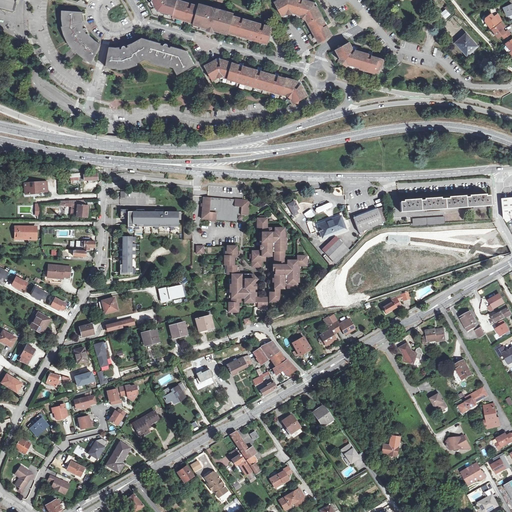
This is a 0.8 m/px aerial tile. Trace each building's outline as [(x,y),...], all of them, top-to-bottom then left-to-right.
[(0,0),(0,8),(14,12),(16,0),(0,0)] [(170,12),(174,13),(177,0),(154,0),(155,2),(154,3),(159,9),(166,11),(166,10),(170,11),(170,12)] [(186,18),(195,21),(199,7),(198,5),(180,0),(177,0),(174,13),(173,15),(182,17),(183,16),(187,17),(186,18)] [(316,5),(317,4),(313,1),(308,0),(276,0),(274,1),(282,14),(286,12),(285,9),(291,8),(292,11),(301,14),(303,11),(308,15),(306,17),(311,27),(313,27),(317,35),(316,35),(319,41),(332,34),(327,24),(326,22),(326,21),(325,21),(316,5)] [(195,21),(204,23),(204,21),(206,21),(206,19),(210,20),(213,7),(206,5),(205,7),(199,5),(199,7),(195,21)] [(219,9),(213,7),(210,20),(206,19),(206,21),(204,21),(204,23),(220,28),(220,25),(219,25),(219,23),(216,22),(219,9)] [(220,28),(228,30),(232,15),(226,13),(226,10),(219,9),(216,22),(219,23),(219,25),(220,25),(220,28)] [(84,57),(91,61),(100,44),(94,40),(90,36),(88,33),(87,34),(85,32),(86,31),(87,30),(87,29),(87,28),(86,28),(85,28),(83,28),(82,25),(84,25),(83,21),(82,16),(82,15),(82,12),(62,10),(62,18),(63,26),(62,26),(64,34),(67,40),(70,44),(72,48),(73,47),(78,52),(84,57)] [(486,17),(485,20),(491,28),(503,20),(498,13),(494,16),(492,13),(486,17)] [(240,34),(249,36),(253,22),(254,21),(232,15),(228,30),(237,33),(238,31),(241,32),(240,34)] [(270,32),(273,31),(269,25),(268,26),(253,22),(249,36),(255,38),(255,36),(259,37),(258,39),(268,42),(270,32)] [(502,22),(492,29),(498,37),(502,35),(504,38),(510,33),(508,30),(506,32),(503,28),(502,27),(505,26),(502,22)] [(477,46),(466,33),(456,43),(466,53),(470,49),(471,51),(477,46)] [(143,60),(145,59),(151,61),(151,62),(169,67),(170,66),(174,67),(178,74),(195,65),(189,54),(179,51),(180,48),(171,45),(170,47),(169,51),(166,50),(167,46),(168,44),(167,43),(166,42),(165,43),(164,44),(164,45),(162,49),(160,48),(161,44),(161,43),(150,39),(149,42),(139,39),(128,44),(129,46),(129,50),(127,50),(126,47),(126,44),(126,43),(125,43),(124,43),(123,44),(123,45),(123,47),(124,51),(121,52),(120,48),(120,46),(115,46),(110,45),(106,66),(118,67),(118,68),(126,67),(131,65),(135,64),(139,62),(143,60)] [(368,53),(355,49),(351,48),(352,47),(349,42),(336,49),(340,56),(340,58),(348,64),(349,63),(378,72),(380,64),(382,65),(384,58),(372,55),(372,54),(368,53)] [(223,76),(245,83),(246,81),(264,86),(264,88),(286,94),(287,93),(292,97),(291,98),(293,102),(306,95),(301,84),(297,82),(278,76),(275,75),(267,73),(268,72),(261,70),(257,69),(250,67),(249,68),(242,66),(239,65),(219,60),(216,60),(206,66),(213,79),(217,77),(223,76)] [(79,173),(67,174),(67,178),(70,178),(71,184),(80,183),(80,181),(79,173)] [(84,173),(79,173),(80,181),(88,180),(92,180),(98,180),(97,174),(84,175),(84,173)] [(25,188),(25,193),(26,195),(31,194),(31,193),(45,192),(45,187),(48,187),(47,182),(25,184),(25,188)] [(408,202),(400,202),(401,212),(491,206),(490,196),(482,196),(482,195),(480,195),(479,193),(476,194),(476,195),(474,195),(474,197),(461,198),(461,196),(459,196),(459,195),(455,195),(455,197),(453,197),(453,199),(436,200),(436,198),(434,198),(434,197),(431,197),(431,199),(429,199),(429,200),(416,201),(416,199),(414,199),(414,198),(410,198),(410,200),(408,200),(408,202)] [(511,196),(502,198),(504,218),(511,217),(511,196)] [(203,197),(203,203),(203,206),(202,219),(209,219),(209,220),(216,221),(216,220),(237,221),(237,215),(248,215),(249,201),(203,197)] [(84,200),(65,200),(65,205),(72,206),(71,216),(87,217),(88,206),(84,205),(84,200)] [(294,201),(288,205),(292,212),(299,208),(297,206),(296,206),(296,204),(296,203),(294,201)] [(377,208),(353,218),(359,232),(360,232),(361,236),(364,234),(364,231),(383,223),(382,221),(378,210),(377,208)] [(382,208),(378,210),(382,221),(386,220),(382,208)] [(128,219),(128,226),(178,227),(178,212),(163,212),(163,210),(155,210),(155,212),(144,212),(144,210),(136,209),(136,212),(128,212),(128,209),(121,209),(121,218),(128,219)] [(341,217),(318,225),(323,237),(345,229),(341,217)] [(444,217),(413,219),(413,223),(411,224),(411,225),(412,226),(413,226),(445,224),(444,217)] [(267,228),(267,218),(257,218),(257,227),(262,228),(262,233),(262,237),(262,241),(262,246),(262,251),(252,251),(252,254),(252,258),(252,267),(262,266),(262,260),(262,256),(266,256),(271,256),(272,253),(272,251),(275,251),(275,253),(275,254),(276,256),(284,256),(284,247),(284,241),(284,236),(284,232),(284,228),(275,228),(275,230),(275,232),(271,233),(271,230),(271,228),(267,228)] [(34,227),(15,227),(15,238),(28,238),(28,239),(36,239),(36,230),(34,230),(34,227)] [(120,274),(130,274),(130,269),(132,269),(132,265),(130,265),(130,262),(132,262),(132,258),(130,258),(131,255),(132,255),(132,251),(131,251),(131,247),(132,247),(132,244),(131,244),(131,240),(132,240),(132,237),(121,236),(121,240),(123,240),(123,244),(120,244),(120,247),(123,247),(123,251),(120,251),(120,254),(122,254),(122,258),(120,258),(120,261),(122,261),(122,265),(120,265),(120,274)] [(349,250),(339,240),(326,253),(336,263),(349,250)] [(76,250),(88,251),(88,247),(95,248),(95,242),(76,241),(76,250)] [(237,274),(237,271),(237,267),(237,265),(234,265),(234,255),(237,255),(237,251),(237,246),(227,246),(227,255),(224,255),(224,265),(225,265),(227,265),(227,273),(227,274),(232,274),(232,279),(232,283),(232,293),(232,298),(232,303),(229,303),(229,312),(238,312),(238,303),(241,302),(241,300),(241,298),(245,298),(245,300),(245,303),(254,302),(255,292),(254,274),(245,274),(245,277),(245,279),(242,279),(242,277),(242,274),(237,274)] [(283,260),(275,260),(275,271),(275,278),(274,289),(279,288),(284,288),(284,286),(284,283),(287,284),(287,286),(287,289),(297,289),(297,278),(297,271),(297,266),(307,266),(307,263),(307,259),(306,256),(298,256),(297,260),(287,260),(287,263),(287,265),(284,265),(284,262),(284,261),(283,260)] [(49,278),(58,278),(58,277),(63,277),(71,277),(72,266),(50,265),(49,278)] [(2,277),(6,279),(9,273),(0,268),(0,278),(1,279),(2,277)] [(28,283),(17,277),(12,285),(20,290),(22,288),(25,290),(28,283)] [(165,290),(164,288),(159,289),(162,302),(171,300),(171,299),(184,296),(184,294),(185,293),(184,287),(182,287),(182,285),(168,288),(168,289),(165,290)] [(48,294),(36,287),(32,296),(40,300),(42,298),(45,300),(48,294)] [(272,292),(270,292),(270,302),(279,301),(279,292),(272,292)] [(487,307),(490,312),(506,304),(500,293),(488,300),(491,305),(487,307)] [(267,297),(258,297),(258,305),(258,307),(267,306),(267,297)] [(382,304),(386,312),(400,304),(396,297),(392,298),(382,304)] [(54,301),(52,301),(50,305),(59,310),(60,308),(64,310),(67,304),(56,298),(54,301)] [(114,298),(102,301),(104,308),(105,313),(118,310),(114,298)] [(508,308),(492,317),(496,323),(500,328),(506,325),(503,319),(511,314),(508,308)] [(43,334),(51,319),(38,312),(30,327),(43,334)] [(470,313),(461,318),(468,331),(475,327),(474,324),(476,323),(470,313)] [(196,319),(199,330),(204,329),(208,328),(208,329),(213,327),(210,316),(196,319)] [(328,326),(333,323),(328,316),(324,318),(328,326)] [(133,319),(121,322),(122,327),(135,324),(133,319)] [(333,323),(337,331),(342,329),(345,334),(350,331),(350,330),(354,327),(349,319),(340,324),(337,321),(333,323)] [(119,322),(106,325),(108,331),(120,328),(119,322)] [(170,326),(173,337),(177,335),(181,334),(182,335),(187,334),(184,322),(170,326)] [(332,334),(337,331),(333,323),(328,326),(330,329),(320,335),(321,336),(325,342),(325,343),(330,341),(331,342),(336,339),(332,334)] [(92,324),(80,327),(82,336),(94,333),(92,324)] [(502,333),(509,329),(506,325),(500,328),(502,333)] [(481,328),(476,331),(479,338),(485,334),(481,328)] [(435,329),(426,331),(427,336),(428,341),(429,341),(429,342),(437,341),(437,342),(445,341),(444,337),(445,336),(444,330),(435,331),(435,329)] [(145,344),(153,342),(154,343),(159,341),(156,330),(142,333),(145,344)] [(0,336),(0,341),(11,347),(16,337),(3,331),(0,336)] [(293,352),(296,358),(300,356),(304,353),(311,349),(303,337),(292,343),(297,350),(293,352)] [(276,366),(285,360),(272,341),(261,347),(276,366)] [(107,342),(95,345),(98,356),(99,356),(100,360),(99,360),(101,367),(108,365),(107,359),(111,358),(109,352),(108,352),(107,350),(108,349),(109,349),(107,342)] [(413,351),(408,343),(400,348),(404,356),(403,361),(408,362),(408,361),(412,363),(414,364),(415,362),(414,362),(415,358),(421,359),(422,354),(422,353),(423,352),(420,347),(417,349),(416,352),(413,351)] [(31,358),(32,355),(35,350),(27,345),(19,360),(27,365),(29,361),(31,358)] [(73,349),(75,355),(76,359),(78,364),(88,362),(84,347),(73,349)] [(504,347),(496,351),(499,358),(504,355),(506,360),(509,358),(510,358),(511,362),(511,348),(510,350),(510,351),(507,352),(504,347)] [(253,354),(257,358),(260,363),(261,365),(269,359),(261,348),(253,354)] [(243,358),(227,365),(232,375),(237,373),(236,372),(247,367),(245,362),(243,358)] [(273,368),(276,374),(281,372),(284,370),(287,374),(288,375),(297,369),(287,359),(285,360),(276,366),(273,368)] [(463,379),(471,374),(464,361),(455,366),(463,379)] [(201,370),(196,373),(200,382),(213,376),(210,369),(202,373),(201,370)] [(92,372),(75,377),(78,386),(94,381),(92,372)] [(70,378),(60,375),(59,376),(50,373),(47,384),(56,387),(57,384),(59,385),(61,379),(64,380),(65,383),(63,383),(65,387),(71,384),(70,378)] [(22,383),(7,374),(2,382),(17,391),(22,383)] [(103,375),(99,376),(101,385),(108,383),(107,379),(104,380),(103,375)] [(262,381),(259,376),(253,380),(256,385),(262,382),(262,381)] [(261,391),(264,395),(277,387),(273,381),(267,385),(268,387),(261,391)] [(129,385),(119,388),(121,396),(127,395),(128,398),(136,396),(138,393),(136,385),(131,386),(129,385)] [(164,397),(167,402),(173,399),(175,402),(179,400),(178,398),(181,397),(182,398),(185,397),(181,390),(180,388),(178,385),(172,389),(171,387),(165,391),(167,395),(164,397)] [(483,387),(468,394),(470,399),(456,406),(461,414),(477,406),(476,403),(488,396),(483,387)] [(117,389),(107,391),(110,402),(111,401),(112,405),(123,403),(121,399),(119,399),(117,389)] [(438,411),(447,407),(439,393),(431,398),(438,411)] [(93,404),(92,396),(74,400),(76,408),(81,407),(81,409),(87,407),(87,404),(89,404),(89,405),(93,404)] [(61,407),(52,409),(53,413),(54,413),(55,418),(58,420),(62,419),(62,418),(67,416),(65,404),(60,405),(61,407)] [(486,429),(489,428),(489,427),(500,425),(498,418),(497,418),(494,404),(484,406),(487,420),(485,421),(486,429)] [(323,406),(314,412),(323,426),(333,419),(323,406)] [(115,411),(109,421),(116,425),(118,425),(126,413),(119,409),(117,412),(115,411)] [(134,425),(140,435),(149,430),(148,428),(152,426),(151,424),(159,419),(154,411),(138,420),(139,422),(134,425)] [(40,415),(28,426),(39,438),(51,426),(40,415)] [(292,415),(282,421),(291,433),(300,427),(292,415)] [(89,416),(78,418),(81,429),(94,426),(93,422),(90,422),(89,416)] [(249,451),(236,432),(230,435),(244,454),(249,451)] [(461,449),(471,448),(464,435),(460,437),(457,437),(453,434),(447,441),(447,444),(446,444),(446,446),(447,446),(450,449),(461,448),(461,449)] [(389,445),(383,444),(382,453),(396,455),(399,438),(391,436),(389,445)] [(31,444),(21,438),(19,441),(17,440),(14,444),(17,446),(15,449),(25,454),(25,453),(30,445),(31,444)] [(93,447),(89,453),(97,459),(108,442),(102,439),(93,441),(91,444),(94,446),(93,447)] [(131,448),(121,442),(105,466),(111,469),(114,470),(119,474),(124,467),(125,464),(123,463),(131,448)] [(360,457),(350,444),(342,449),(347,457),(348,459),(346,460),(349,464),(353,462),(355,460),(358,465),(362,461),(360,457)] [(234,458),(240,454),(236,448),(230,452),(234,458)] [(249,451),(244,454),(247,459),(253,455),(257,452),(254,448),(249,451)] [(239,463),(243,469),(247,474),(249,473),(251,471),(240,454),(234,458),(232,459),(236,465),(239,463)] [(256,459),(253,455),(247,459),(250,464),(254,461),(256,459)] [(503,455),(495,459),(496,461),(489,465),(495,476),(510,467),(503,455)] [(67,470),(76,475),(74,478),(82,481),(85,474),(84,474),(86,469),(71,461),(67,470)] [(198,461),(191,465),(195,472),(202,468),(198,461)] [(254,461),(250,464),(256,474),(261,471),(254,461)] [(464,478),(468,485),(479,479),(480,480),(485,477),(477,463),(465,470),(468,476),(464,478)] [(187,465),(177,472),(185,483),(195,476),(187,465)] [(34,476),(21,467),(16,475),(21,478),(16,485),(17,486),(15,489),(18,490),(18,491),(22,494),(24,491),(23,490),(30,479),(31,479),(34,476)] [(283,470),(284,471),(287,476),(291,473),(288,467),(283,470)] [(251,482),(256,479),(251,471),(249,473),(247,474),(251,482)] [(284,471),(270,479),(274,486),(282,482),(283,483),(289,479),(287,476),(284,471)] [(212,472),(205,477),(209,483),(208,484),(213,491),(214,490),(219,497),(227,491),(223,485),(222,486),(218,480),(220,479),(216,473),(212,472)] [(52,488),(65,494),(69,485),(51,476),(48,480),(54,483),(52,488)] [(280,500),(285,508),(290,505),(295,503),(297,505),(307,500),(300,488),(280,500)] [(487,511),(498,506),(489,490),(484,493),(484,494),(483,494),(484,496),(485,495),(487,498),(479,503),(483,511),(487,511)] [(132,509),(134,511),(135,511),(143,506),(132,492),(123,497),(126,501),(127,500),(133,507),(132,509)] [(46,505),(50,511),(60,511),(67,508),(63,502),(62,503),(59,498),(57,500),(56,499),(46,505)]
